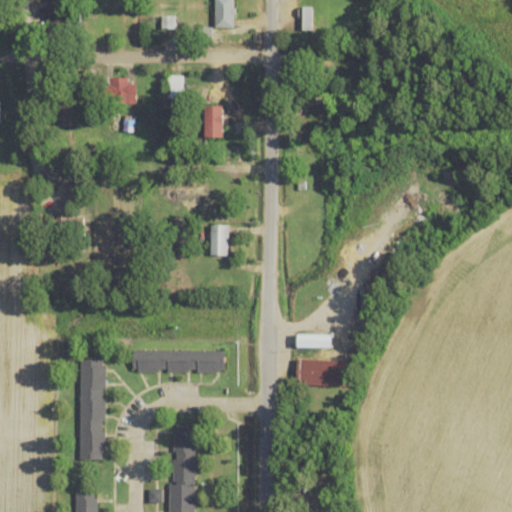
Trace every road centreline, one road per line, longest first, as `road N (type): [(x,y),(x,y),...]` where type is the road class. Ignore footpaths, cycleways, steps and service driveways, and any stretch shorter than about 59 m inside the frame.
road 1 (residential): [(262,511),(270,0)]
road 2 (residential): [(270,53),(0,53)]
road 3 (residential): [(264,406),(153,408),(139,423),(134,511)]
road 4 (residential): [(56,186),(37,170),(28,130),(21,0)]
